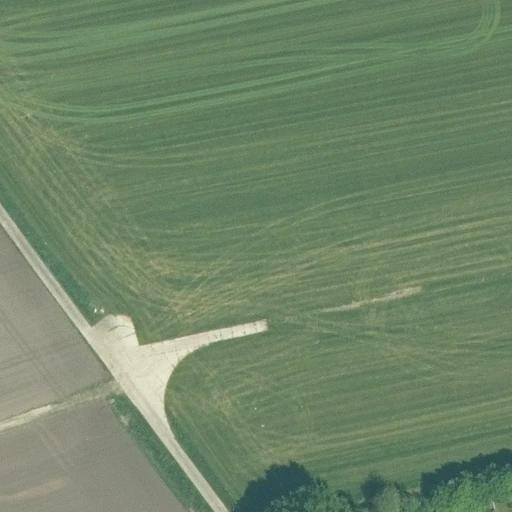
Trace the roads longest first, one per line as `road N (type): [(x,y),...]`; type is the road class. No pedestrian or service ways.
road 1 (residential): [(0,215),(218,511)]
road 2 (track): [(125,385),(0,427)]
